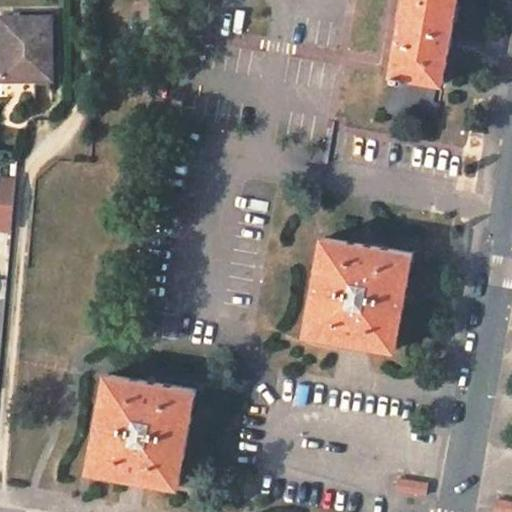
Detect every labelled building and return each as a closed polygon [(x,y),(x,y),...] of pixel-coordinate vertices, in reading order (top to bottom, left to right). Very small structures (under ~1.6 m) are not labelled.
[(457,0),(406,0),(387,109),(436,119),(439,101),(434,100),(438,81),(442,81),(457,0)] [(51,16),(6,18),(8,76),(55,75),(51,16)] [(0,228),(12,229),(14,172),(0,171),(0,228)] [(412,254),(325,239),(310,333),(395,349),(412,254)] [(196,391),(109,375),(90,470),(178,485),(196,391)] [(430,481),(399,476),(397,489),(428,495),(430,481)] [(506,511),(511,511),(511,499),(495,496),(492,509),(506,511)]
